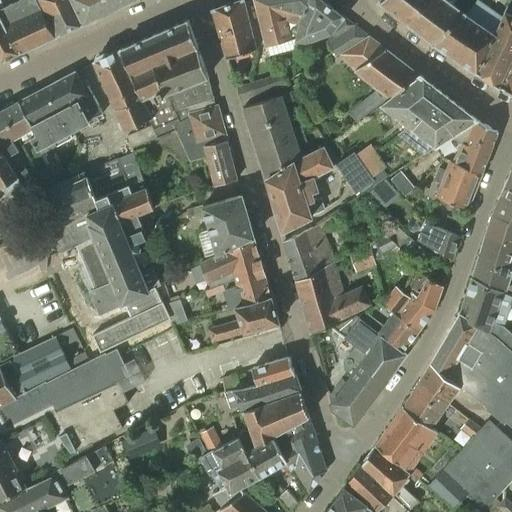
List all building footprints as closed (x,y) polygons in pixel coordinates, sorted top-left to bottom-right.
[(0,0),(0,14),(18,53),(19,54),(37,45),(14,0),(3,6),(0,0)] [(14,0),(37,45),(56,36),(56,35),(55,35),(37,0),(14,0)] [(37,0),(55,35),(56,35),(82,23),(71,0),(37,0)] [(71,0),(82,23),(130,0),(71,0)] [(302,25),(310,0),(254,0),(266,45),(266,46),(268,57),(297,50),(298,41),(299,41),(302,25)] [(319,0),(310,0),(302,25),(299,41),(305,42),(331,33),(343,18),(319,0)] [(379,0),(380,0),(408,22),(428,0),(379,0)] [(466,12),(449,0),(428,0),(408,22),(434,42),(466,12)] [(243,1),(212,10),(220,34),(227,58),(255,49),(249,25),(243,1)] [(494,33),(477,71),(477,72),(500,84),(511,58),(511,14),(503,11),(494,33)] [(494,33),(466,12),(434,42),(477,71),(494,33)] [(0,61),(18,53),(0,14),(0,61)] [(343,18),(331,33),(333,37),(353,24),(343,18)] [(188,21),(120,51),(142,98),(157,91),(160,95),(207,76),(188,21)] [(353,24),(333,37),(334,38),(328,43),(338,58),(341,56),(367,36),(368,36),(355,25),(353,24)] [(386,50),(367,36),(341,56),(354,71),(389,98),(418,76),(386,50)] [(142,98),(120,51),(95,62),(126,130),(148,120),(152,119),(142,98)] [(511,58),(500,84),(511,90),(511,58)] [(284,71),(262,78),(266,92),(289,85),(284,71)] [(59,118),(67,133),(90,121),(89,120),(103,113),(88,85),(84,88),(76,72),(49,86),(52,92),(51,93),(58,107),(56,109),(60,117),(59,118)] [(157,91),(142,98),(152,119),(148,120),(151,126),(152,125),(154,130),(164,126),(172,122),(180,120),(177,110),(213,99),(207,76),(160,95),(157,91)] [(418,76),(389,98),(381,106),(408,127),(447,98),(418,76)] [(262,78),(236,87),(241,101),(266,92),(262,78)] [(52,92),(49,86),(19,102),(37,135),(31,138),(32,139),(31,139),(36,149),(39,155),(70,139),(67,133),(59,118),(60,117),(56,109),(58,107),(51,93),(52,92)] [(250,128),(287,116),(284,105),(293,101),(290,92),(243,107),(250,128)] [(447,98),(408,127),(405,131),(400,135),(424,154),(434,147),(435,148),(451,137),(476,121),(447,98)] [(180,120),(172,122),(176,129),(179,135),(183,134),(192,160),(207,156),(204,146),(225,139),(216,106),(213,99),(177,110),(180,120)] [(1,112),(0,112),(0,146),(22,186),(23,188),(25,194),(26,194),(28,192),(43,186),(39,177),(33,180),(18,157),(22,154),(19,149),(20,148),(15,139),(16,139),(20,145),(31,139),(32,139),(31,138),(37,135),(19,102),(14,104),(11,103),(6,106),(4,110),(1,112)] [(350,111),(357,121),(366,114),(363,109),(354,108),(350,111)] [(291,128),(287,116),(250,128),(266,177),(301,158),(297,146),(306,142),(301,124),(291,128)] [(477,120),(476,121),(451,137),(461,143),(452,160),(481,172),(481,173),(497,131),(477,120)] [(152,126),(126,136),(130,148),(132,147),(156,137),(153,130),(152,126)] [(164,126),(153,130),(156,137),(167,133),(164,126)] [(236,178),(225,139),(204,146),(207,156),(215,185),(236,178)] [(385,165),(370,144),(358,153),(372,173),(385,165)] [(0,197),(3,196),(22,186),(0,146),(0,197)] [(301,158),(266,177),(274,204),(316,183),(313,176),(332,166),(323,147),(301,158)] [(358,153),(354,147),(336,160),(356,190),(375,177),(372,173),(358,153)] [(72,172),(66,175),(54,180),(43,186),(28,192),(37,213),(49,208),(57,227),(62,225),(90,211),(86,203),(107,193),(107,194),(127,185),(118,159),(85,172),(87,176),(76,181),(72,172)] [(481,172),(452,160),(452,161),(450,160),(446,170),(438,167),(433,180),(442,184),(437,198),(467,209),(481,172)] [(59,162),(48,167),(54,180),(66,175),(59,162)] [(37,173),(39,177),(43,186),(54,180),(48,167),(37,173)] [(378,200),(393,186),(386,178),(370,191),(378,200)] [(405,196),(414,188),(407,180),(398,188),(405,196)] [(128,188),(127,185),(107,194),(107,193),(86,203),(90,211),(62,225),(72,246),(81,241),(99,287),(90,291),(99,313),(102,311),(109,326),(128,317),(136,334),(162,323),(148,291),(161,286),(151,263),(140,268),(128,240),(145,233),(141,224),(135,210),(152,203),(144,182),(128,188)] [(511,184),(506,182),(500,197),(511,202),(511,184)] [(316,183),(274,204),(283,230),(319,212),(315,200),(312,192),(319,190),(316,183)] [(241,195),(203,206),(186,211),(188,217),(205,212),(209,229),(197,232),(206,261),(253,238),(241,195)] [(492,214),(492,215),(511,222),(511,202),(500,197),(492,214)] [(306,231),(312,248),(288,257),(295,278),(334,260),(324,230),(340,220),(357,210),(351,201),(335,212),(319,223),(320,225),(306,231)] [(511,222),(492,215),(486,232),(511,240),(511,222)] [(420,230),(417,239),(451,258),(459,235),(460,235),(463,221),(454,218),(454,219),(448,216),(443,229),(433,224),(428,234),(420,230)] [(312,248),(306,231),(283,241),(288,257),(312,248)] [(511,240),(486,232),(481,251),(511,262),(511,240)] [(384,258),(398,245),(386,234),(369,243),(374,259),(384,258)] [(408,236),(398,245),(419,265),(428,254),(408,236)] [(253,238),(206,261),(202,262),(208,281),(207,282),(209,288),(235,278),(233,270),(259,258),(253,238)] [(374,259),(369,243),(347,253),(356,272),(375,265),(374,259)] [(511,262),(481,251),(474,272),(506,286),(505,287),(511,290),(511,277),(509,276),(511,268),(511,262)] [(265,279),(259,258),(233,270),(235,278),(237,286),(265,279)] [(344,293),(334,260),(295,278),(296,281),(310,333),(341,318),(370,303),(362,285),(344,293)] [(404,287),(401,290),(396,286),(382,303),(393,312),(418,331),(433,310),(442,285),(427,277),(414,269),(404,287)] [(472,277),(460,313),(494,335),(511,350),(511,331),(505,326),(493,322),(503,293),(472,277)] [(237,286),(235,278),(209,288),(210,289),(222,284),(229,307),(270,296),(265,279),(237,286)] [(270,296),(229,307),(230,309),(229,309),(233,322),(209,330),(212,341),(244,331),(244,332),(279,322),(270,296)] [(181,306),(168,310),(176,330),(188,326),(181,306)] [(393,312),(378,332),(403,351),(419,331),(418,331),(393,312)] [(435,357),(430,363),(460,386),(487,406),(485,408),(505,424),(506,422),(511,415),(511,350),(494,335),(460,313),(435,357)] [(359,317),(356,320),(352,317),(333,327),(328,334),(351,351),(350,352),(363,361),(360,364),(383,383),(405,354),(402,352),(403,351),(378,332),(359,317)] [(0,366),(55,337),(55,336),(20,353),(6,327),(0,329),(0,366)] [(78,338),(72,328),(55,336),(55,337),(60,347),(78,338)] [(55,337),(0,366),(0,406),(105,354),(105,352),(89,360),(71,369),(55,337)] [(117,348),(105,354),(0,406),(0,439),(45,420),(120,384),(118,380),(129,375),(117,348)] [(67,361),(71,369),(89,360),(85,352),(67,361)] [(289,356),(267,364),(251,369),(257,385),(294,372),(289,356)] [(460,386),(430,363),(420,380),(449,403),(461,387),(459,386),(460,386)] [(383,383),(360,364),(346,382),(341,379),(335,388),(340,391),(331,402),(333,408),(353,423),(383,383)] [(294,372),(257,385),(234,390),(224,391),(230,408),(237,406),(240,411),(245,410),(246,414),(283,396),(299,390),(293,373),(294,373),(294,372)] [(449,403),(420,380),(403,406),(435,434),(437,431),(432,427),(449,403)] [(45,420),(0,439),(0,498),(94,450),(91,443),(123,428),(113,409),(128,402),(120,384),(45,420)] [(251,427),(238,432),(248,450),(273,436),(308,417),(300,390),(299,390),(283,396),(246,414),(251,427)] [(435,434),(403,406),(375,445),(374,445),(409,472),(423,452),(435,434)] [(326,470),(309,417),(308,417),(273,436),(285,461),(291,470),(295,468),(309,491),(326,470)] [(469,417),(461,428),(472,436),(481,426),(469,417)] [(511,511),(511,509),(496,495),(511,477),(511,441),(488,419),(428,484),(454,507),(467,494),(484,510),(486,511),(511,511)] [(213,425),(199,432),(207,448),(221,441),(213,425)] [(123,441),(130,458),(161,445),(155,429),(123,441)] [(205,503),(195,510),(196,511),(219,511),(222,510),(242,493),(239,487),(261,475),(248,450),(238,432),(239,437),(201,457),(220,490),(214,494),(222,507),(215,511),(213,511),(207,502),(205,503)] [(285,461),(273,436),(248,450),(261,475),(285,461)] [(205,452),(199,440),(186,446),(193,459),(205,452)] [(105,445),(94,450),(0,498),(0,506),(3,511),(86,511),(104,504),(129,493),(105,445)] [(368,455),(362,462),(394,494),(410,509),(417,501),(401,485),(408,476),(407,476),(409,472),(374,445),(368,455)] [(394,494),(362,462),(359,465),(360,466),(349,483),(377,511),(376,511),(408,511),(392,496),(394,494)] [(422,473),(413,466),(409,472),(418,479),(422,473)] [(288,489),(278,497),(290,511),(298,502),(288,489)] [(375,511),(345,489),(327,511),(375,511)] [(266,511),(244,492),(242,493),(222,510),(224,511),(266,511)]
